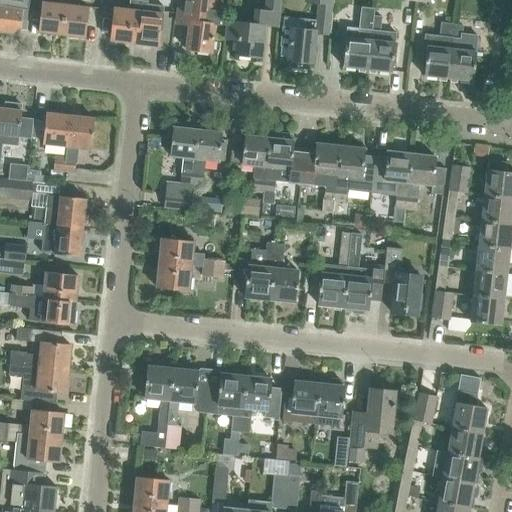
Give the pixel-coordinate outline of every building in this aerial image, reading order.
[(0,0),(0,6),(28,10),(29,0),(0,0)] [(37,31),(61,34),(65,4),(65,0),(51,0),(51,3),(40,1),(37,31)] [(218,24),(219,11),(216,11),(216,0),(176,0),(174,20),(176,20),(188,21),(185,49),(211,52),(214,24),(218,24)] [(235,55),(261,58),(264,26),(277,28),(280,0),(266,0),(265,10),(255,9),(253,24),(227,21),(225,39),(236,40),(235,55)] [(511,0),(503,0),(499,17),(509,19),(511,20),(511,0)] [(65,4),(61,34),(85,37),(89,7),(65,4)] [(312,64),(313,64),(316,32),(329,34),(329,33),(330,33),(332,6),(318,4),(318,5),(316,21),(306,20),(305,30),(290,28),(286,61),(287,61),(291,61),(291,67),(308,69),(308,63),(312,64)] [(23,11),(0,7),(0,32),(19,35),(23,11)] [(109,40),(134,43),(138,11),(113,8),(109,40)] [(138,11),(134,43),(159,46),(163,14),(138,11)] [(342,67),(367,70),(372,18),(359,17),(358,29),(346,28),(342,67)] [(372,18),(367,70),(391,73),(395,33),(379,32),(381,19),(372,18)] [(426,47),(423,76),(448,79),(451,50),(454,25),(439,24),(438,39),(425,37),(424,47),(426,47)] [(451,50),(448,79),(472,82),(476,52),(464,51),(465,42),(461,41),(462,26),(454,25),(451,50)] [(22,110),(0,107),(0,162),(0,163),(2,145),(18,146),(22,110)] [(67,146),(70,116),(46,113),(42,143),(67,146)] [(91,149),(94,118),(70,116),(67,146),(65,158),(77,159),(78,147),(91,149)] [(191,185),(193,168),(194,158),(197,130),(185,129),(186,125),(169,123),(167,137),(171,137),(169,156),(183,157),(180,183),(191,185)] [(197,130),(194,158),(218,161),(222,133),(197,130)] [(302,153),(292,152),(293,141),(292,141),(293,138),(291,135),(281,134),(278,136),(278,139),(269,138),(266,166),(263,192),(262,203),(273,204),(276,179),(275,179),(277,168),(289,169),(289,177),(299,178),(300,178),(303,153),(302,153)] [(242,152),(241,164),(254,165),(252,178),(254,178),(252,191),(263,192),(266,166),(269,138),(244,136),(242,152)] [(315,144),(314,154),(303,153),(300,178),(312,180),(324,181),(322,211),(333,213),(334,200),(337,174),(340,146),(315,144)] [(346,189),(371,192),(374,161),(363,159),(364,149),(340,146),(334,200),(345,202),(346,189)] [(242,152),(233,151),(232,163),(241,164),(242,152)] [(405,209),(408,182),(411,154),(386,152),(385,162),(374,161),(371,192),(395,195),(393,208),(405,209)] [(408,182),(405,209),(416,210),(419,184),(432,185),(431,194),(443,195),(446,169),(434,168),(436,157),(411,154),(408,182)] [(53,171),(64,172),(65,158),(54,157),(53,171)] [(65,158),(64,172),(75,174),(77,159),(65,158)] [(488,160),(484,195),(511,198),(511,172),(506,172),(507,162),(488,160)] [(449,184),(458,185),(469,186),(471,168),(452,165),(449,184)] [(193,168),(191,185),(202,186),(204,169),(193,168)] [(0,197),(32,201),(34,183),(0,178),(0,197)] [(448,191),(446,209),(455,210),(457,192),(448,191)] [(165,194),(164,207),(167,208),(188,210),(190,196),(165,194)] [(29,206),(28,222),(83,227),(84,214),(87,214),(90,212),(91,204),(89,201),(85,201),(86,198),(58,195),(57,208),(32,206),(32,207),(29,206)] [(511,223),(511,198),(484,195),(481,220),(511,224),(511,223)] [(445,216),(442,234),(452,235),(454,217),(445,216)] [(481,220),(478,245),(509,249),(511,224),(481,220)] [(83,227),(28,222),(27,229),(30,230),(29,239),(54,242),(53,253),(80,256),(83,227)] [(161,238),(159,263),(191,266),(193,241),(161,238)] [(441,241),(439,259),(448,260),(451,242),(441,241)] [(0,260),(25,263),(27,246),(0,242),(0,260)] [(349,251),(343,308),(349,308),(349,311),(351,314),(362,315),(364,313),(364,310),(367,310),(368,298),(379,299),(381,286),(382,286),(384,273),(371,272),(358,271),(360,243),(349,242),(349,251)] [(263,267),(249,266),(249,261),(241,260),(238,282),(246,283),(245,297),(269,300),(273,268),(275,244),(266,243),(264,263),(263,263),(263,267)] [(275,244),(269,300),(294,302),(297,271),(282,269),(285,244),(275,244)] [(506,273),(509,249),(478,245),(475,270),(506,273)] [(384,273),(382,286),(393,286),(390,314),(416,317),(421,275),(400,273),(402,250),(386,248),(384,273)] [(337,275),(321,273),(318,305),(343,308),(349,251),(340,250),(337,275)] [(202,275),(212,277),(214,260),(203,259),(202,275)] [(0,272),(23,275),(24,264),(24,263),(0,260),(0,272)] [(214,260),(212,277),(222,278),(224,261),(214,260)] [(191,266),(159,263),(156,287),(188,291),(191,266)] [(438,265),(435,284),(445,285),(447,267),(438,265)] [(503,299),(506,274),(475,270),(473,295),(503,299)] [(32,287),(31,295),(43,297),(75,300),(78,275),(46,272),(44,286),(32,285),(32,287)] [(11,293),(31,295),(32,287),(12,285),(11,293)] [(435,290),(431,318),(449,320),(453,293),(435,290)] [(31,295),(11,293),(10,297),(9,306),(30,308),(28,321),(72,325),(75,300),(43,297),(31,295)] [(503,299),(473,295),(470,321),(500,325),(503,299)] [(40,342),(61,344),(63,331),(29,328),(28,340),(40,342)] [(11,349),(9,363),(68,369),(70,345),(61,344),(40,342),(39,353),(27,352),(27,350),(11,349)] [(37,376),(35,389),(65,393),(68,369),(9,363),(11,374),(37,376)] [(164,448),(167,425),(169,401),(172,369),(147,366),(144,398),(159,400),(155,433),(140,431),(139,446),(164,448)] [(172,369),(169,401),(167,425),(175,426),(178,401),(192,403),(192,407),(194,410),(197,412),(205,413),(207,389),(195,388),(197,371),(172,369)] [(218,409),(218,406),(233,407),(230,438),(239,439),(239,435),(245,376),(221,374),(219,390),(207,389),(205,413),(213,414),(216,412),(218,409)] [(270,379),(245,376),(239,435),(249,434),(251,409),(264,410),(264,417),(272,418),(272,420),(278,420),(281,388),(269,387),(270,379)] [(319,384),(313,441),(312,447),(317,448),(319,441),(322,441),(325,416),(340,418),(343,386),(342,386),(342,382),(340,380),(330,379),(328,381),(327,385),(319,384)] [(319,384),(294,381),(291,413),(306,415),(303,439),(313,441),(319,384)] [(369,389),(367,414),(353,412),(350,446),(376,448),(378,431),(391,433),(395,391),(369,389)] [(477,394),(458,391),(451,428),(482,434),(487,408),(475,406),(477,394)] [(413,420),(422,422),(430,423),(435,399),(418,395),(413,420)] [(31,409),(29,434),(61,437),(63,412),(31,409)] [(422,422),(413,420),(409,438),(418,440),(422,422)] [(29,434),(17,433),(18,424),(7,423),(6,440),(16,441),(13,470),(46,473),(47,461),(58,462),(61,437),(29,434)] [(451,428),(447,453),(477,458),(482,434),(451,428)] [(408,445),(404,463),(413,465),(417,447),(408,445)] [(364,450),(350,448),(349,460),(363,462),(364,450)] [(447,453),(442,478),(473,483),(475,473),(478,474),(481,472),(483,462),(480,459),(477,458),(447,453)] [(211,501),(224,503),(228,469),(215,468),(211,501)] [(0,505),(7,506),(53,511),(56,486),(44,485),(46,473),(13,470),(10,469),(5,469),(3,495),(0,494),(0,505)] [(399,487),(408,489),(412,490),(416,472),(403,469),(399,487)] [(270,507),(283,509),(286,475),(273,474),(270,507)] [(283,509),(296,510),(299,476),(286,475),(283,509)] [(136,476),(134,501),(166,505),(168,480),(136,476)] [(442,478),(438,502),(468,508),(470,498),(473,499),(477,496),(478,487),(476,484),(473,483),(442,478)] [(341,511),(355,511),(358,482),(345,481),(341,511)] [(318,511),(321,493),(310,492),(308,511),(318,511)] [(398,494),(394,511),(403,511),(407,496),(398,494)] [(197,511),(198,508),(199,500),(179,498),(178,506),(176,511),(197,511)] [(166,505),(134,501),(132,511),(176,511),(178,506),(166,505)] [(438,502),(436,511),(467,511),(468,508),(438,502)]
